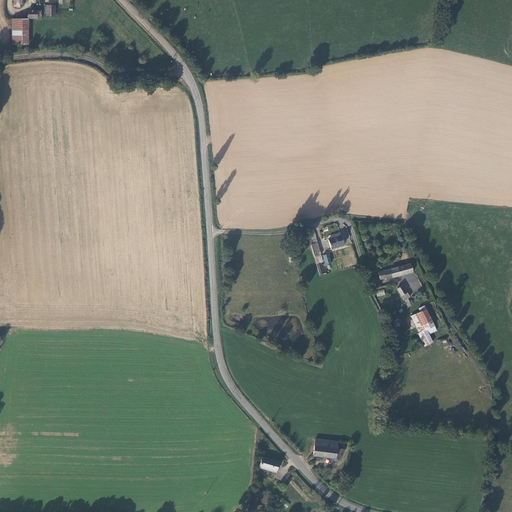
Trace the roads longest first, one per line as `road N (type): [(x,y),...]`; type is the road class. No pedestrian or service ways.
road 1 (tertiary): [(185,70),(200,113),(216,342),(226,376),(315,481),(366,511)]
road 2 (unclassified): [(185,70),(127,74),(61,52),(0,58)]
